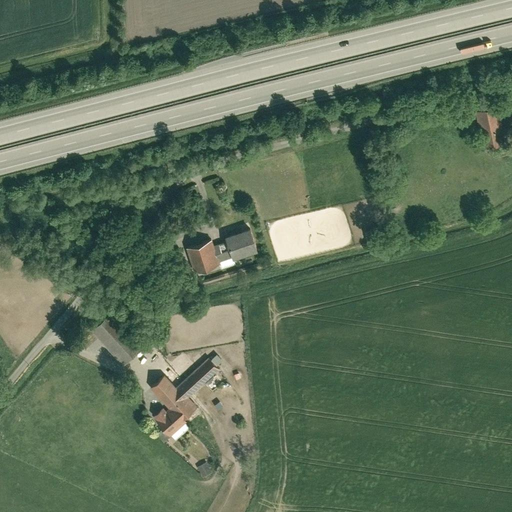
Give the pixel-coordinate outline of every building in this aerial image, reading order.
[(499,108),(475,112),(481,150),(504,147),(499,108)] [(185,246),(193,272),(259,252),(251,226),(225,234),(227,240),(215,244),(213,237),(185,246)] [(115,308),(93,329),(124,363),(146,342),(115,308)] [(164,373),(150,387),(166,404),(153,416),(170,434),(199,407),(189,397),(204,383),(210,390),(221,379),(215,373),(221,367),(209,354),(176,385),(164,373)] [(207,460),(198,465),(204,476),(213,471),(207,460)]
